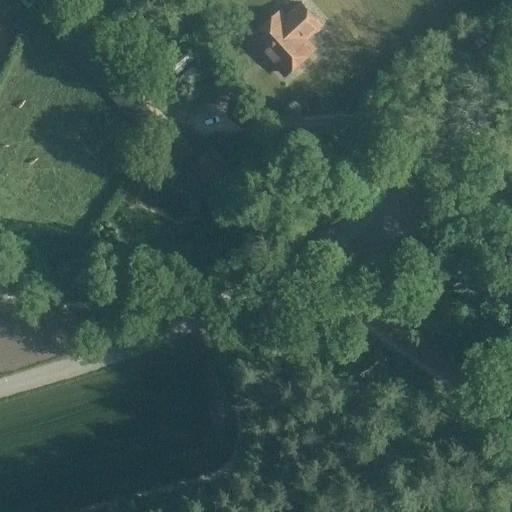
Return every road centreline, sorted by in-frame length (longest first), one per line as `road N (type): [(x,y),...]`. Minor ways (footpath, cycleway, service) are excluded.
road 1 (unclassified): [(0,385),(194,320),(511,116)]
road 2 (track): [(511,425),(336,328),(288,312),(216,308)]
road 3 (track): [(216,308),(0,281)]
